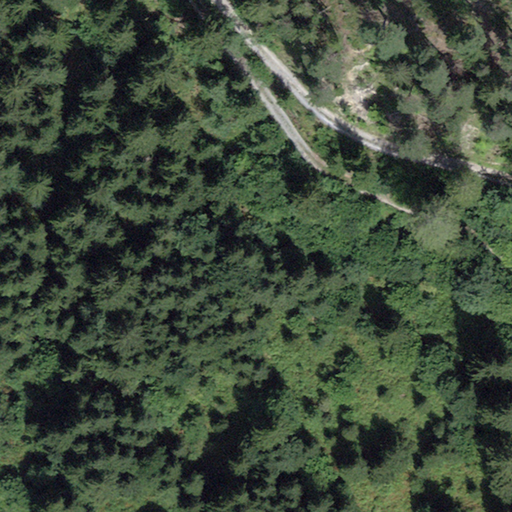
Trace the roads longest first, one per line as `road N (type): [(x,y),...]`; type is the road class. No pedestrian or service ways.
road 1 (track): [(190,0),(251,93),(313,165),(452,225),(511,269)]
road 2 (track): [(511,179),(338,127),(219,0)]
